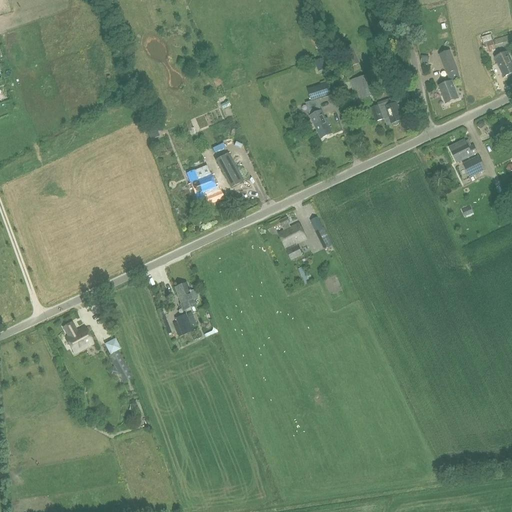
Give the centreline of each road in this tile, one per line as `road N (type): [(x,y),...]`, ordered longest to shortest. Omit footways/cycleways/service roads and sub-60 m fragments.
road 1 (unclassified): [(0,335),(430,133)]
road 2 (unclassified): [(430,133),(403,0)]
